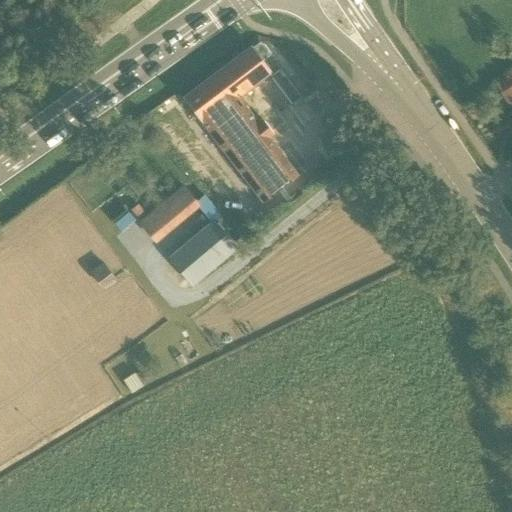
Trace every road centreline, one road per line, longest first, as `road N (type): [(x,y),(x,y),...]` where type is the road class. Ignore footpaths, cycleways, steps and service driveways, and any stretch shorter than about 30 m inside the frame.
road 1 (primary): [(0,163),(231,0)]
road 2 (secondary): [(511,247),(378,63)]
